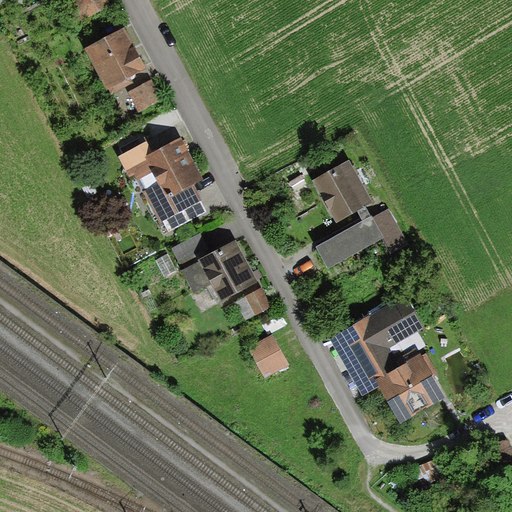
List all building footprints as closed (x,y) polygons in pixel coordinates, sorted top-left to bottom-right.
[(112,6),(108,0),(56,0),(75,0),(86,20),(112,6)] [(166,104),(132,32),(87,54),(109,101),(127,93),(139,117),(166,104)] [(203,184),(180,142),(132,168),(168,234),(207,213),(194,189),(203,184)] [(363,186),(351,163),(314,183),(337,227),(375,207),(363,186)] [(389,211),(372,220),(384,241),(391,254),(408,245),(389,211)] [(372,220),(317,251),(329,272),(384,241),(372,220)] [(201,236),(172,251),(179,266),(209,252),(201,236)] [(253,275),(237,245),(182,274),(194,297),(212,287),(222,305),(259,287),(253,275)] [(168,256),(156,263),(165,278),(177,271),(168,256)] [(272,309),(262,290),(246,298),(255,318),(272,309)] [(331,338),(363,395),(376,387),(399,428),(446,401),(423,360),(397,375),(384,353),(421,332),(402,299),(331,338)] [(273,338),(249,351),(264,379),(288,366),(273,338)] [(511,473),(511,454),(505,441),(486,452),(501,480),(511,473)]
